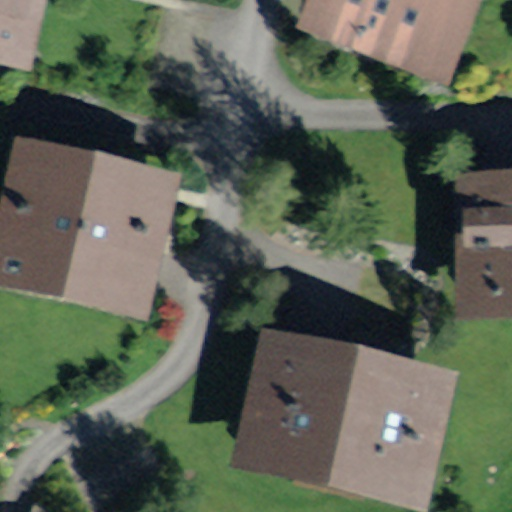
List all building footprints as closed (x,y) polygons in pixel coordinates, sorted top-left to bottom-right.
[(0,0),(0,36),(17,41),(26,0),(0,0)] [(336,0),(327,26),(433,67),(458,0),(336,0)] [(28,169),(6,264),(48,273),(45,285),(94,296),(97,285),(137,294),(159,199),(28,169)] [(511,202),(476,202),(476,295),(511,294),(511,202)] [(279,361),(258,451),(299,460),(297,471),(369,487),(371,476),(413,486),(434,397),(279,361)]
